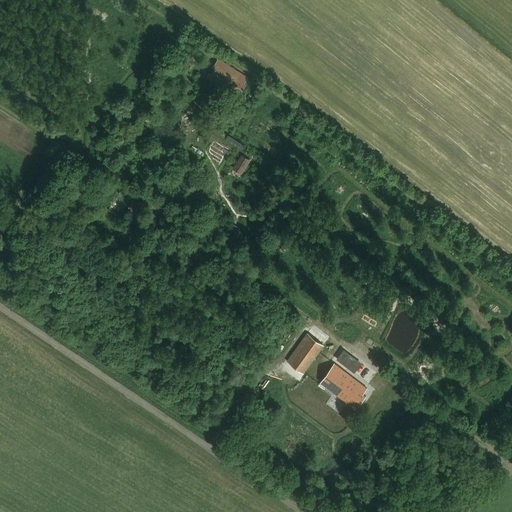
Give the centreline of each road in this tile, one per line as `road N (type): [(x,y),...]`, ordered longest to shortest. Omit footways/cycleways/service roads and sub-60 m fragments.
road 1 (track): [(157,210),(498,453)]
road 2 (track): [(303,511),(0,305)]
road 3 (track): [(261,82),(511,273)]
